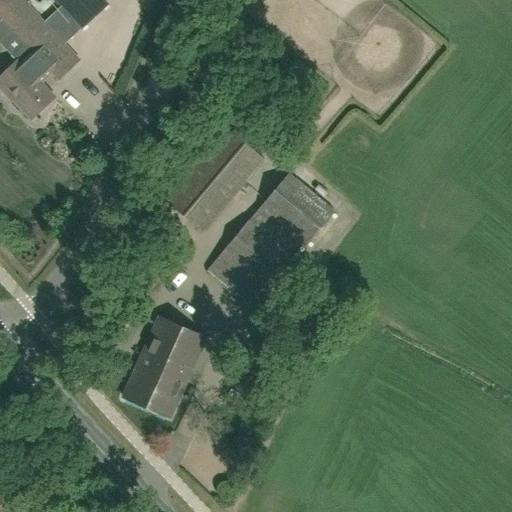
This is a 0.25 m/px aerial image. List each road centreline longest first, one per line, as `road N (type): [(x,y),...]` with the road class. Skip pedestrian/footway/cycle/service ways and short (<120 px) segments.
road 1 (unclassified): [(2,340),(83,250),(188,0)]
road 2 (primary): [(157,511),(2,340)]
